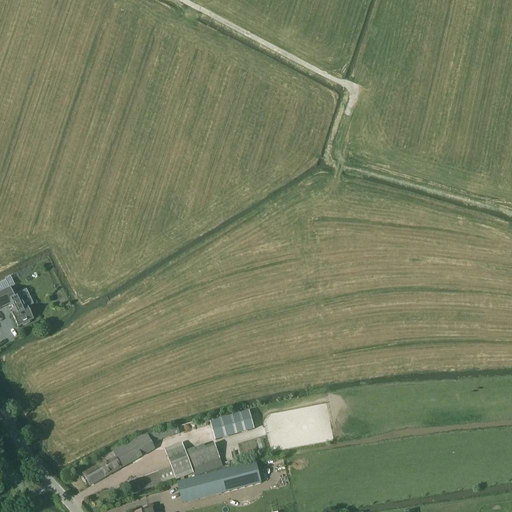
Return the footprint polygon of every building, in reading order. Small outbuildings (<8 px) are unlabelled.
[(0,292),(0,309),(9,305),(13,313),(11,313),(18,327),(22,325),(23,327),(30,324),(29,322),(33,320),(27,306),(26,307),(19,292),(13,295),(10,288),(0,292)] [(210,423),(215,440),(253,429),(248,412),(210,423)] [(177,427),(170,429),(136,439),(112,453),(101,458),(102,460),(97,463),(98,465),(83,474),(89,486),(155,449),(151,443),(179,433),(177,427)] [(171,447),(164,450),(175,480),(193,474),(191,469),(219,459),(214,445),(204,448),(203,445),(184,452),(180,441),(171,445),(171,447)] [(207,475),(177,483),(183,504),(221,494),(261,484),(255,465),(255,463),(224,471),(216,473),(207,475)] [(158,472),(127,483),(131,494),(162,484),(158,472)]
